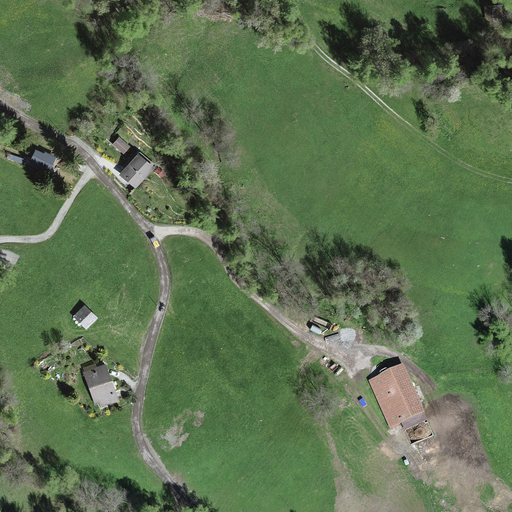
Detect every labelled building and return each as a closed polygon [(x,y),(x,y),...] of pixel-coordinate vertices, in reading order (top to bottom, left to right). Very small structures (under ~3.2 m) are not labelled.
[(117,137),(109,147),(122,156),(129,146),(117,137)] [(55,160),(32,150),(25,166),(49,176),(55,160)] [(136,151),(118,173),(136,188),(154,167),(136,151)] [(92,319),(81,309),(69,322),(83,329),(92,319)] [(99,362),(78,370),(94,410),(115,401),(99,362)] [(398,371),(365,385),(387,435),(419,421),(398,371)]
